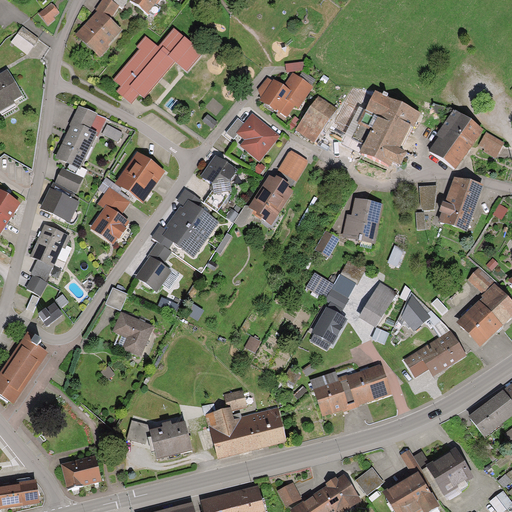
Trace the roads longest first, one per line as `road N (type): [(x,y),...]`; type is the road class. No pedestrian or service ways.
road 1 (secondary): [(511,363),(409,423),(69,511)]
road 2 (residential): [(193,162),(73,333),(41,334),(4,309)]
road 3 (residential): [(511,185),(429,172),(374,183),(289,134)]
road 4 (residential): [(4,309),(53,78)]
road 5 (residential): [(53,78),(193,162)]
